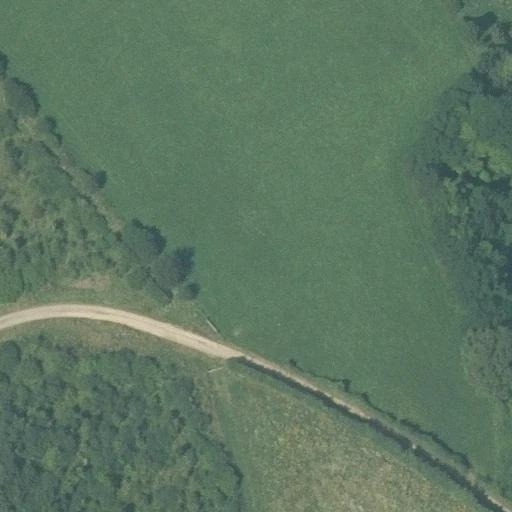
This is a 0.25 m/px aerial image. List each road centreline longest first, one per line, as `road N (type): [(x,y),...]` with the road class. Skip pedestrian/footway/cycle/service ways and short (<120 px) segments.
road 1 (track): [(499,511),(347,411),(157,329),(65,311),(0,322)]
road 2 (track): [(201,347),(168,294),(0,98)]
